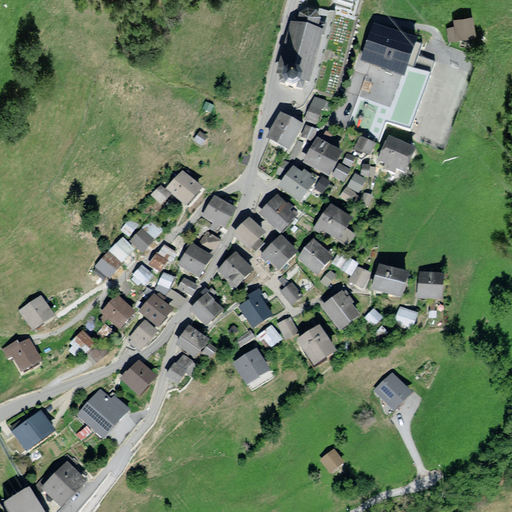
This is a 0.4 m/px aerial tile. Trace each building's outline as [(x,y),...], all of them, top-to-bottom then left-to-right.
[(299,16),(296,27),(317,33),(321,21),(317,14),(308,11),(299,16)] [(457,20),(458,26),(448,28),(450,40),(480,35),(477,17),(457,20)] [(328,26),(321,21),(317,33),(324,35),(323,38),(325,38),(328,26)] [(296,27),(293,26),(278,77),(286,79),(291,76),(299,78),(304,86),(309,87),(323,38),(324,35),(317,33),(296,27)] [(425,45),(377,28),(365,62),(412,79),(425,45)] [(291,76),(286,79),(282,87),(285,95),(294,97),(301,93),(304,86),(299,78),(291,76)] [(327,101),(314,97),(305,121),(318,126),(327,101)] [(305,130),(280,116),(266,140),(291,155),(305,130)] [(316,132),(307,128),(303,139),(312,143),(316,132)] [(212,140),(203,133),(197,141),(206,148),(212,140)] [(381,146),(365,138),(358,151),(374,159),(381,146)] [(419,150),(389,138),(378,163),(409,176),(419,150)] [(316,141),(302,166),(330,181),(344,156),(316,141)] [(356,158),(347,154),(342,165),(351,169),(356,158)] [(377,168),(363,166),(361,176),(375,179),(377,168)] [(315,185),(297,170),(281,192),(301,206),(315,185)] [(204,195),(182,174),(166,191),(188,211),(204,195)] [(369,182),(356,175),(348,188),(361,195),(369,182)] [(331,185),(323,180),(315,191),(324,197),(331,185)] [(170,199),(159,189),(150,199),(161,210),(170,199)] [(358,198),(346,191),(341,198),(353,205),(358,198)] [(299,207),(282,192),(262,216),(288,238),(304,220),(297,214),(299,207)] [(374,197),(365,194),(361,205),(371,208),(374,197)] [(241,212),(216,196),(203,217),(214,224),(211,229),(219,234),(223,228),(229,231),(241,212)] [(360,226),(334,209),(316,235),(324,240),(327,236),(345,248),(360,226)] [(141,227),(132,219),(122,231),(131,239),(141,227)] [(272,237),(254,219),(240,233),(237,236),(255,254),(272,237)] [(165,232),(151,220),(130,244),(143,256),(165,232)] [(207,234),(197,249),(213,259),(223,244),(207,234)] [(279,274),(298,256),(281,238),(262,256),(279,274)] [(135,252),(121,240),(109,253),(123,266),(135,252)] [(335,260),(312,242),(296,262),(319,280),(335,260)] [(163,244),(157,253),(175,264),(180,256),(163,244)] [(197,249),(191,246),(178,267),(201,281),(213,259),(197,249)] [(172,263),(158,255),(152,267),(166,274),(172,263)] [(255,274),(235,255),(217,274),(237,293),(255,274)] [(358,265),(339,255),(332,268),(351,278),(358,265)] [(121,270),(105,256),(95,268),(111,282),(121,270)] [(152,278),(141,267),(132,276),(144,287),(152,278)] [(373,276),(358,269),(351,284),(366,291),(373,276)] [(411,278),(378,269),(371,294),(405,303),(411,278)] [(337,277),(330,271),(320,282),(327,288),(337,277)] [(446,277),(419,273),(415,298),(443,301),(446,277)] [(175,279),(163,274),(155,290),(167,296),(175,279)] [(196,288),(183,281),(178,291),(191,298),(196,288)] [(304,299),(292,284),(281,293),(293,308),(304,299)] [(363,322),(342,294),(322,309),(343,337),(363,322)] [(176,314),(155,296),(140,315),(161,332),(176,314)] [(276,320),(259,296),(239,310),(256,334),(276,320)] [(61,317),(44,297),(22,314),(39,335),(61,317)] [(136,316),(116,297),(100,313),(120,332),(136,316)] [(206,297),(189,313),(207,331),(223,315),(206,297)] [(421,315),(400,309),(395,323),(416,330),(421,315)] [(384,320),(373,311),(365,321),(376,330),(384,320)] [(290,318),(277,325),(287,342),(299,335),(290,318)] [(115,331),(106,324),(96,337),(105,344),(115,331)] [(156,336),(144,324),(130,340),(131,341),(129,344),(140,354),(156,336)] [(283,341),(270,326),(256,339),(269,354),(283,341)] [(211,343),(189,328),(176,348),(199,363),(211,343)] [(339,359),(319,331),(297,346),(315,373),(339,359)] [(96,345),(81,332),(69,346),(85,359),(96,345)] [(251,341),(246,334),(237,340),(242,347),(251,341)] [(47,365),(33,337),(5,352),(11,362),(16,359),(25,377),(47,365)] [(107,358),(99,349),(88,359),(96,368),(107,358)] [(273,375),(258,351),(232,368),(248,391),(273,375)] [(159,382),(139,365),(122,385),(142,401),(159,382)] [(190,374),(176,366),(167,380),(181,389),(190,374)] [(416,397),(390,375),(373,394),(399,417),(416,397)] [(101,391),(76,417),(103,442),(131,413),(114,397),(111,400),(101,391)] [(41,410),(11,431),(26,451),(56,430),(41,410)] [(358,464),(345,451),(332,464),(345,477),(358,464)] [(15,494),(3,502),(9,511),(44,511),(29,486),(27,487),(15,494)]
